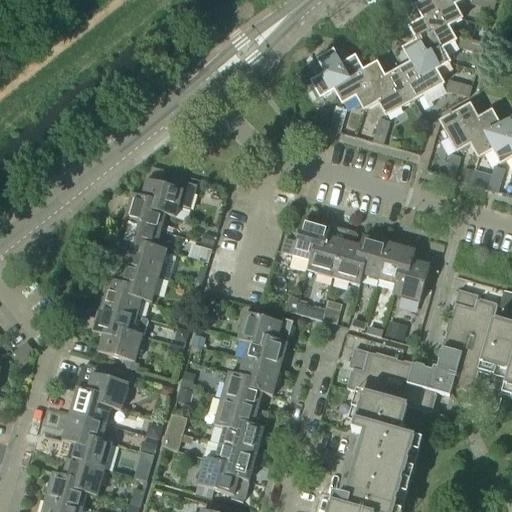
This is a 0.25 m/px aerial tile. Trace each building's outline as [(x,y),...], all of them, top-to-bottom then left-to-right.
[(415,8),(423,22),(432,37),(447,28),(447,29),(461,21),(453,7),(438,15),(429,0),(429,1),(415,8)] [(428,0),(429,1),(429,0),(438,15),(453,7),(466,0),(428,0)] [(471,0),(470,5),(481,9),(483,0),(471,0)] [(490,0),(483,0),(481,9),(493,12),(496,2),(490,0)] [(409,30),(416,44),(417,44),(425,59),(441,50),(441,51),(455,43),(447,29),(447,28),(432,37),(423,22),(409,30)] [(458,49),(469,52),(472,42),(461,39),(458,49)] [(472,42),(469,52),(481,56),(484,45),(472,42)] [(402,52),(410,66),(411,66),(419,81),(435,72),(435,73),(449,65),(441,51),(441,50),(425,59),(417,44),(416,44),(402,52)] [(320,100),(334,92),(333,92),(348,83),(340,69),(340,68),(333,54),(317,62),(325,77),(311,84),(320,100)] [(341,106),(355,99),(355,98),(370,89),(361,75),(362,74),(354,60),(340,68),(340,69),(348,83),(333,92),(334,92),(341,106)] [(363,112),(377,105),(377,104),(392,96),(383,81),(384,81),(376,66),(362,74),(361,75),(370,89),(355,98),(355,99),(363,112)] [(410,66),(397,73),(414,103),(443,87),(435,73),(435,72),(419,81),(411,66),(410,66)] [(377,104),(377,105),(385,119),(414,103),(397,73),(384,81),(383,81),(392,96),(377,104)] [(445,93),(457,96),(460,86),(448,82),(445,93)] [(460,86),(457,96),(468,99),(471,89),(460,86)] [(456,154),(470,146),(471,146),(462,131),(478,123),(477,122),(469,108),(440,125),(456,154)] [(335,109),(332,121),(342,123),(345,112),(335,109)] [(478,161),(492,153),(493,152),(484,137),(499,129),(499,128),(491,114),(477,122),(478,123),(462,131),(471,146),(470,146),(478,161)] [(500,167),(511,159),(511,154),(506,143),(511,140),(511,120),(499,128),(499,129),(484,137),(493,152),(492,153),(500,167)] [(342,123),(332,121),(329,132),(339,135),(342,123)] [(379,121),(375,133),(386,136),(389,124),(379,121)] [(386,136),(375,133),(372,145),(382,147),(386,136)] [(450,157),(447,169),(457,171),(460,160),(450,157)] [(457,171),(447,169),(443,180),(454,183),(457,171)] [(493,169),(490,181),(500,184),(504,172),(493,169)] [(500,184),(490,181),(487,192),(497,195),(500,184)] [(142,200),(141,201),(154,204),(152,213),(165,216),(165,217),(175,220),(178,209),(190,213),(197,188),(174,182),(171,190),(146,183),(142,200)] [(132,197),(124,223),(160,234),(165,217),(165,216),(152,213),(154,204),(141,201),(142,200),(132,197)] [(292,258),(309,263),(310,263),(314,250),(322,253),(326,240),(327,240),(329,230),(302,222),(296,244),(285,241),(281,254),(292,257),(292,258)] [(124,223),(117,250),(127,253),(127,252),(140,256),(142,247),(155,251),(156,250),(160,234),(124,223)] [(359,288),(362,278),(361,278),(365,265),(356,262),(360,249),(359,249),(360,246),(355,244),(357,238),(354,235),(346,232),(342,244),(343,244),(333,281),(359,288)] [(362,278),(378,283),(388,246),(362,239),(360,246),(359,249),(360,249),(356,262),(365,265),(361,278),(362,278)] [(306,273),(333,281),(343,244),(342,244),(327,240),(326,240),(322,253),(314,250),(310,263),(309,263),(306,273)] [(378,283),(394,287),(395,287),(399,274),(407,277),(411,264),(412,264),(415,254),(388,246),(378,283)] [(127,253),(122,269),(158,279),(169,282),(176,258),(165,255),(166,253),(156,250),(155,251),(142,247),(140,256),(127,252),(127,253)] [(395,287),(394,287),(392,297),(419,305),(429,269),(412,264),(411,264),(407,277),(399,274),(395,287)] [(118,285),(117,286),(130,290),(128,298),(141,302),(141,303),(151,306),(158,279),(122,269),(118,285)] [(107,282),(100,309),(136,319),(141,303),(141,302),(128,298),(130,290),(117,286),(118,285),(107,282)] [(454,306),(445,338),(462,343),(464,335),(472,337),(470,345),(484,349),(492,323),(493,324),(497,308),(496,308),(495,308),(476,303),(475,308),(467,306),(470,296),(458,293),(454,306)] [(295,315),(295,316),(311,320),(314,310),(297,306),(295,315)] [(96,324),(93,335),(103,338),(103,337),(116,341),(118,332),(131,336),(132,335),(142,338),(143,338),(148,322),(136,319),(100,309),(100,310),(97,313),(95,321),(96,324)] [(237,343),(247,346),(248,345),(261,349),(263,340),(276,344),(276,343),(286,346),(292,324),(282,322),(281,326),(245,315),(237,343)] [(364,332),(366,324),(354,321),(352,328),(364,332)] [(484,349),(479,367),(480,367),(508,375),(503,391),(511,393),(511,329),(493,324),(492,323),(484,349)] [(383,332),(369,328),(367,335),(381,339),(383,332)] [(103,338),(98,355),(123,362),(121,369),(131,372),(133,365),(134,365),(142,338),(132,335),(131,336),(118,332),(116,341),(103,337),(103,338)] [(436,370),(436,371),(454,376),(452,385),(453,385),(472,391),(473,391),(474,391),(480,367),(479,367),(484,349),(470,345),(468,353),(460,351),(462,343),(445,338),(436,370)] [(247,346),(243,362),(279,372),(286,346),(276,343),(276,344),(263,340),(261,349),(248,345),(247,346)] [(347,390),(346,392),(363,396),(364,395),(388,402),(391,390),(383,388),(386,380),(394,382),(399,364),(367,354),(354,351),(350,363),(360,366),(358,373),(353,371),(351,378),(347,390)] [(243,362),(238,378),(238,379),(251,383),(249,391),(262,395),(262,396),(272,399),(279,372),(243,362)] [(391,390),(388,402),(407,407),(406,409),(429,415),(430,415),(430,414),(436,395),(436,394),(427,391),(432,373),(431,373),(399,364),(394,382),(402,385),(399,393),(391,390)] [(81,370),(77,383),(80,384),(78,391),(87,393),(87,394),(100,398),(98,406),(111,410),(110,411),(120,414),(123,404),(126,402),(129,392),(128,388),(128,386),(127,386),(129,379),(119,376),(117,383),(109,381),(96,377),(98,370),(86,367),(81,370)] [(432,373),(427,391),(436,394),(436,395),(449,399),(453,385),(452,385),(454,376),(436,371),(436,370),(432,369),(431,373),(432,373)] [(228,375),(221,402),(257,412),(262,396),(262,395),(249,391),(251,383),(238,379),(238,378),(228,375)] [(77,391),(69,417),(106,427),(110,411),(111,410),(98,406),(100,398),(87,394),(87,393),(78,391),(77,391)] [(472,391),(467,406),(478,409),(483,393),(474,391),(473,391),(472,391)] [(331,509),(329,511),(394,511),(415,441),(399,436),(406,409),(407,407),(388,402),(364,395),(363,396),(355,424),(354,423),(351,434),(368,439),(363,456),(350,503),(332,498),(329,508),(331,509)] [(214,428),(224,431),(224,430),(237,434),(239,426),(252,429),(253,428),(260,430),(261,426),(265,427),(268,415),(257,412),(221,402),(214,428)] [(429,415),(426,424),(442,429),(445,418),(430,414),(430,415),(429,415)] [(69,417),(62,443),(72,446),(72,445),(85,449),(88,441),(101,444),(101,443),(106,427),(69,417)] [(224,431),(219,447),(255,458),(263,431),(260,430),(253,428),(252,429),(239,426),(237,434),(224,430),(224,431)] [(72,446),(68,463),(104,473),(111,446),(101,443),(101,444),(88,441),(85,449),(72,445),(72,446)] [(209,445),(205,461),(215,464),(214,465),(227,468),(225,477),(238,480),(238,481),(248,484),(255,458),(219,447),(209,445)] [(214,465),(215,464),(205,461),(197,488),(230,498),(229,501),(242,505),(243,504),(245,501),(247,495),(246,491),(248,484),(238,481),(238,480),(225,477),(227,468),(214,465)] [(63,479),(63,480),(76,483),(73,492),(86,496),(96,499),(104,473),(68,463),(63,479)] [(47,489),(45,497),(46,501),(45,502),(79,511),(81,511),(86,496),(73,492),(76,483),(63,480),(63,479),(53,476),(50,486),(47,489)] [(79,511),(45,502),(42,511),(79,511)]
